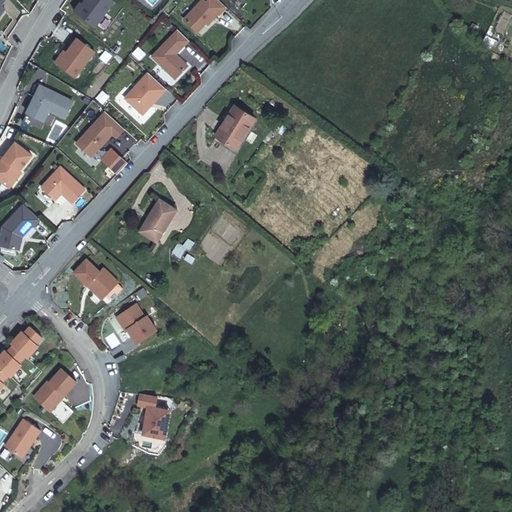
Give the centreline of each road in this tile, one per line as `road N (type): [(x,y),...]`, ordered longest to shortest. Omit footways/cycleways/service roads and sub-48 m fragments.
road 1 (residential): [(292,0),(22,292)]
road 2 (residential): [(23,511),(74,457),(99,404),(79,344),(22,292)]
road 3 (residential): [(0,109),(60,0)]
